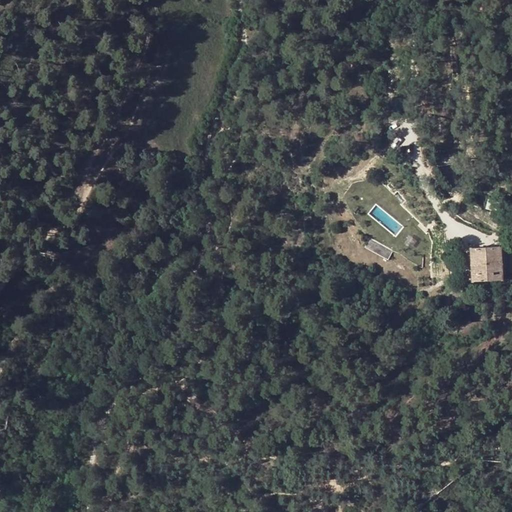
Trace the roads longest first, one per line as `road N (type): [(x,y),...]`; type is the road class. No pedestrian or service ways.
road 1 (track): [(95,438),(105,411),(169,337),(204,243),(201,151),(237,54),(237,0)]
road 2 (track): [(0,260),(72,211),(121,137),(158,142),(204,185)]
